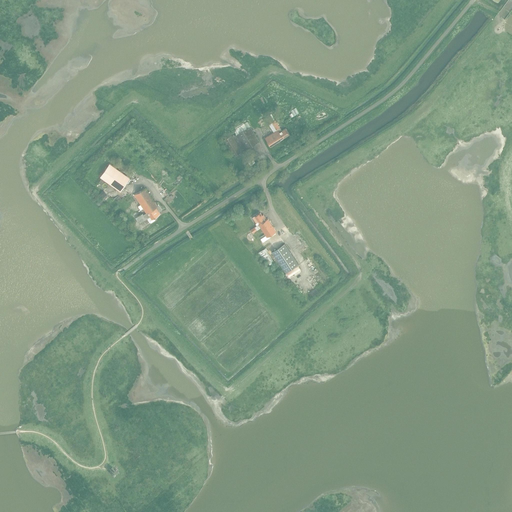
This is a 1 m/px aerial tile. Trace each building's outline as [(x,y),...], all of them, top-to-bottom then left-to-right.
[(286,128),(282,131),(272,114),(265,118),(274,133),(265,138),(270,146),(290,134),(286,128)] [(246,150),(259,141),(247,121),(233,130),(236,134),(232,137),(231,135),(224,140),(237,161),(249,154),(246,150)] [(101,177),(120,191),(130,178),(110,164),(101,177)] [(160,205),(158,206),(146,187),(134,195),(147,214),(144,216),(143,214),(136,219),(139,224),(147,219),(150,223),(156,219),(156,217),(160,214),(159,211),(162,209),(160,205)] [(263,215),(262,215),(260,212),(254,216),(258,222),(255,224),(257,226),(250,230),(252,233),(260,228),(266,237),(275,231),(267,219),(266,220),(263,215)] [(273,263),(277,268),(292,257),(283,242),(280,238),(271,244),(258,252),(265,262),(267,260),(270,265),(273,263)]
